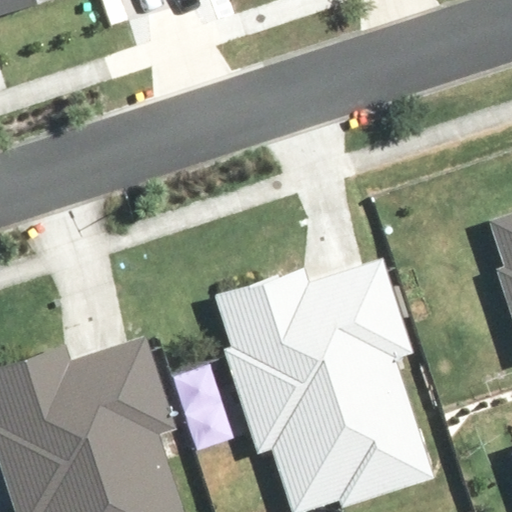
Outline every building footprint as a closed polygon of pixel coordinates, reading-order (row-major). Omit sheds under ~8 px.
[(0,0),(0,24),(74,1),(73,0),(0,0)] [(511,212),(479,224),(493,264),(482,268),(511,352),(511,212)] [(260,445),(280,511),(329,497),(332,504),(423,477),(388,361),(399,357),(370,261),(303,281),(298,266),(202,295),(216,343),(210,345),(241,450),(260,445)] [(178,511),(158,443),(170,439),(142,343),(68,365),(60,339),(0,357),(0,503),(2,511),(178,511)] [(511,438),(496,444),(511,491),(511,438)]
